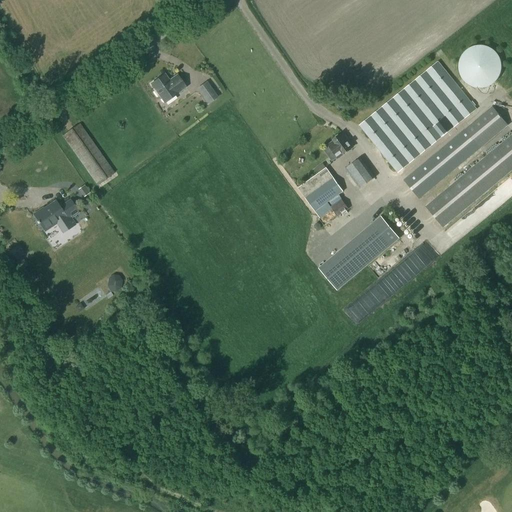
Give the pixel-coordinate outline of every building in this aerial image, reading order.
[(398,173),(476,110),(438,63),(360,127),(398,173)] [(164,75),(151,85),(156,91),(154,92),(158,97),(159,96),(164,104),(178,94),(186,88),(177,76),(169,81),(164,75)] [(207,83),(198,90),(208,104),(217,98),(207,83)] [(480,149),(508,126),(493,108),(464,131),(404,181),(420,200),(480,149)] [(113,174),(79,125),(63,137),(97,185),(113,174)] [(337,158),(353,148),(343,133),(334,140),(335,141),(328,146),(337,158)] [(511,135),(426,207),(429,211),(443,227),(503,177),(511,169),(511,135)] [(360,188),(374,177),(360,158),(345,169),(360,188)] [(315,211),(328,202),(337,195),(343,192),(326,168),(299,188),(315,211)] [(332,207),(338,216),(347,209),(341,200),(332,207)] [(71,219),(78,214),(70,201),(59,208),(56,202),(55,202),(55,203),(44,211),(43,209),(33,215),(38,222),(37,223),(38,225),(39,224),(44,231),(45,231),(44,230),(56,223),(63,233),(75,225),(71,219)] [(381,217),(366,230),(384,252),(400,239),(381,217)] [(337,291),(384,252),(366,230),(319,269),(337,291)] [(21,258),(15,262),(21,269),(27,265),(21,258)] [(107,288),(110,293),(117,293),(120,291),(122,282),(118,275),(112,275),(108,280),(107,288)]
